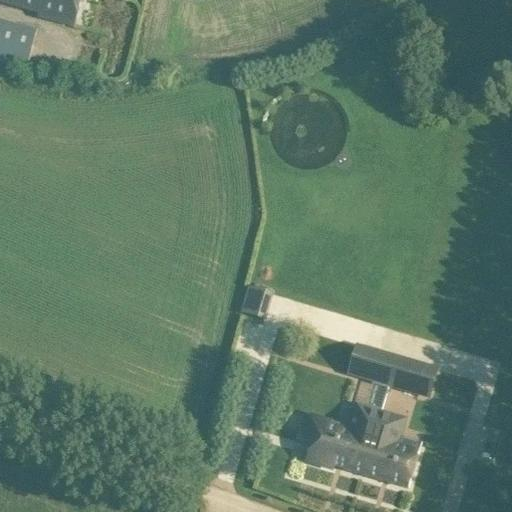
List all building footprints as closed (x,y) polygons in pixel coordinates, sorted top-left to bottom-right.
[(79,0),(0,0),(0,2),(40,14),(39,17),(73,25),(79,0)] [(37,31),(0,21),(0,61),(27,69),(37,31)] [(247,284),(239,312),(264,319),(271,290),(247,284)] [(389,386),(397,358),(368,350),(360,377),(389,386)] [(417,394),(425,366),(397,358),(389,386),(417,394)] [(334,467),(362,475),(381,412),(363,407),(355,434),(330,427),(332,422),(310,416),(303,441),(311,444),(305,465),(332,473),(334,467)] [(381,412),(362,475),(408,489),(422,443),(420,442),(418,452),(391,444),(399,418),(381,412)]
